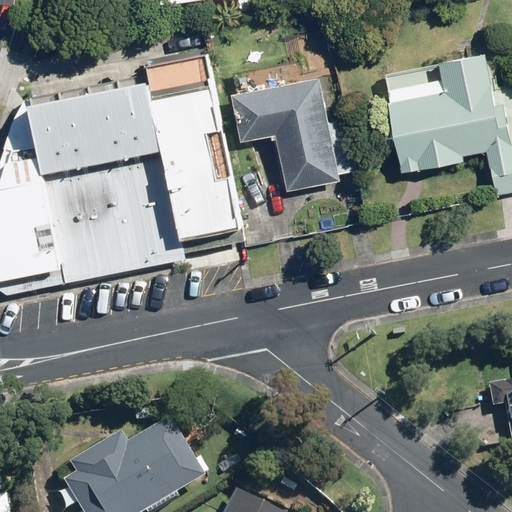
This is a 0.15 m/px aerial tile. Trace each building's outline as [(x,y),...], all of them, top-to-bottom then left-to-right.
[(151,0),(154,11),(243,2),(243,0),(151,0)] [(145,64),(147,74),(179,236),(241,223),(209,51),(145,64)] [(484,57),(379,76),(397,177),(460,166),(459,158),(481,154),(489,200),(511,195),(511,72),(488,77),(484,57)] [(147,74),(28,98),(62,260),(179,236),(147,74)] [(315,82),(222,97),(230,147),(269,140),(279,194),(336,185),(334,175),(358,171),(350,122),(322,126),(315,82)] [(0,268),(4,271),(62,260),(28,98),(22,99),(0,160),(0,268)] [(511,428),(511,385),(485,390),(488,410),(504,407),(509,429),(511,428)] [(156,511),(218,473),(181,413),(141,439),(133,426),(78,460),(86,473),(73,481),(90,508),(84,511),(156,511)] [(297,511),(243,487),(231,511),(297,511)]
